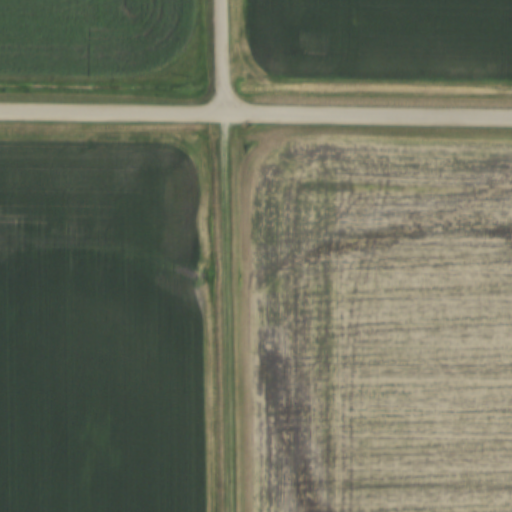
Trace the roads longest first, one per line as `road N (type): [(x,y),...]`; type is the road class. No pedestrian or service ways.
road 1 (residential): [(227,511),(223,113)]
road 2 (residential): [(223,113),(511,118)]
road 3 (residential): [(0,110),(223,113)]
